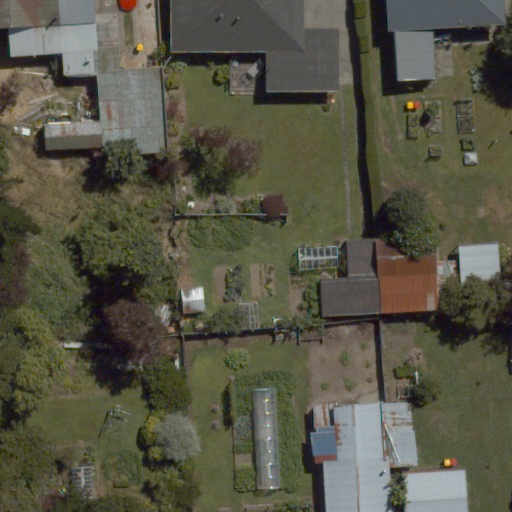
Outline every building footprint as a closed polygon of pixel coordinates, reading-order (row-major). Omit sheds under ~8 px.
[(0,0),(0,28),(7,29),(8,57),(56,57),(56,77),(95,76),(94,0),(0,0)] [(263,50),(263,99),(340,99),(340,29),(297,29),(297,0),(167,0),(167,49),(263,50)] [(436,29),(506,25),(504,0),(385,0),(390,80),(438,77),(436,29)] [(98,74),(100,118),(44,119),(45,152),(100,150),(100,155),(155,154),(153,72),(98,74)] [(496,244),(457,245),(458,289),(497,289),(496,244)] [(445,253),(343,254),(344,281),(319,282),(319,315),(446,313),(445,253)] [(311,408),(312,442),(321,442),(322,511),(389,511),(389,464),(414,464),(412,405),(311,408)] [(465,511),(464,471),(398,472),(399,511),(465,511)]
